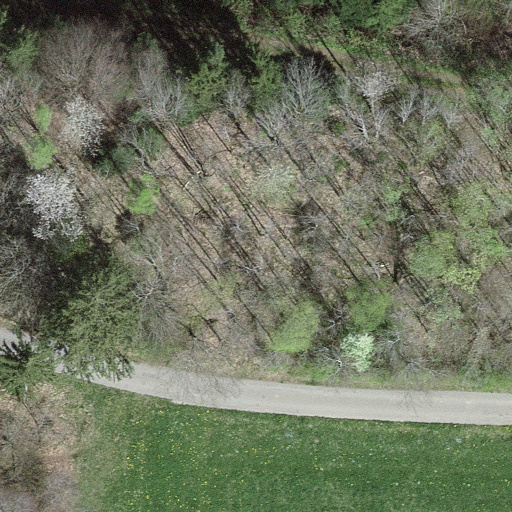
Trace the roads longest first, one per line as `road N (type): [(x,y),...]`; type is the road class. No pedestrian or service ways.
road 1 (unclassified): [(511,422),(407,418),(251,396),(0,342)]
road 2 (track): [(511,98),(308,58),(89,0)]
